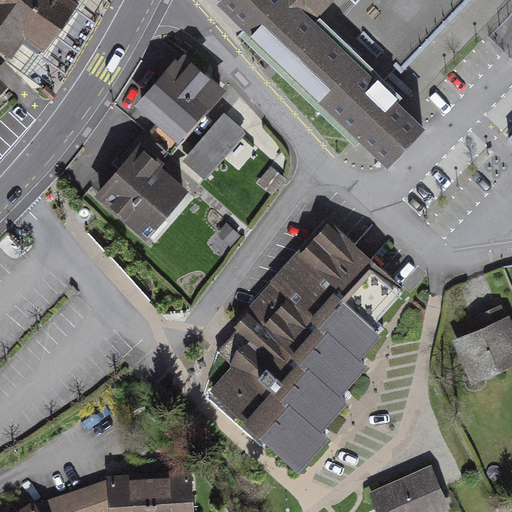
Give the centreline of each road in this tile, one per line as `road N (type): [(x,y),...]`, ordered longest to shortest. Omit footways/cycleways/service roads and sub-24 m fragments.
road 1 (residential): [(440,267),(172,0)]
road 2 (primary): [(138,0),(77,106),(0,195)]
